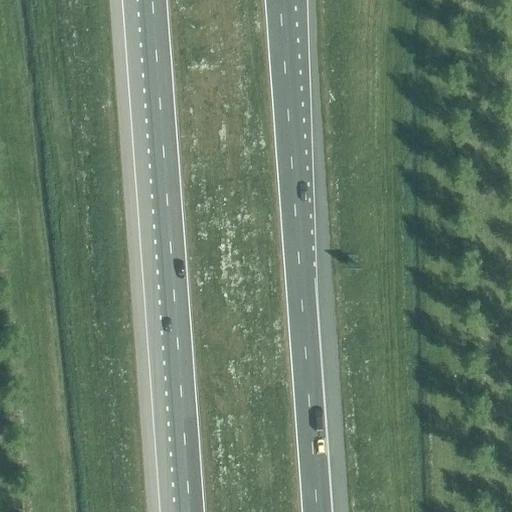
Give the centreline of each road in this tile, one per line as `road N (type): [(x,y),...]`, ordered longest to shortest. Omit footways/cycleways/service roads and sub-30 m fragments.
road 1 (motorway): [(152,0),(190,511)]
road 2 (motorway): [(315,511),(280,0)]
